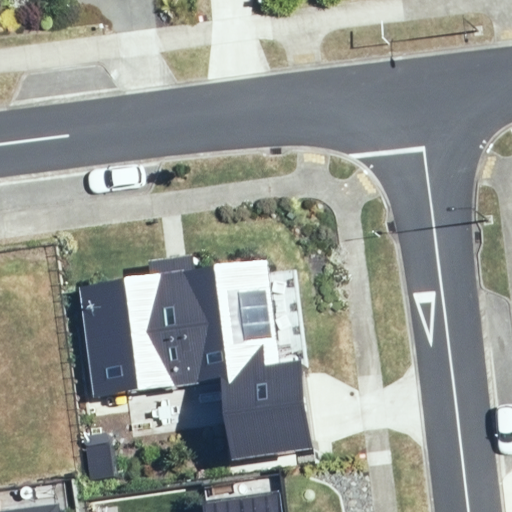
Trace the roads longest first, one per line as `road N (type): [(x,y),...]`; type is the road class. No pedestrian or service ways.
road 1 (residential): [(0,177),(437,124)]
road 2 (residential): [(479,511),(437,124)]
